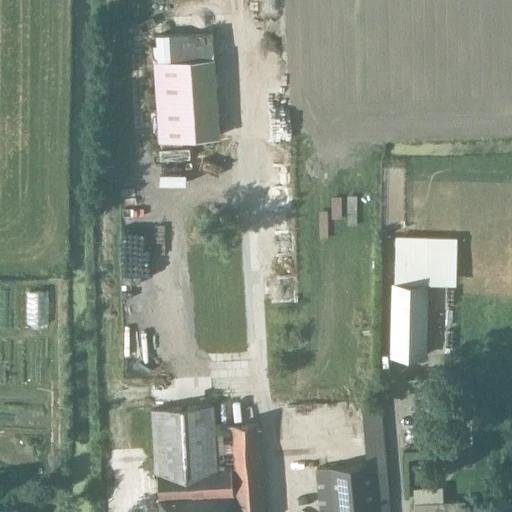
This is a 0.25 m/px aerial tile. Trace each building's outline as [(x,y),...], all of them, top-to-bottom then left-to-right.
[(214,56),(155,59),(160,141),(219,138),(214,56)] [(124,177),(125,203),(149,202),(148,176),(124,177)] [(448,278),(448,243),(396,242),(396,284),(394,284),(392,355),(425,355),(426,285),(425,278),(448,278)] [(271,266),(271,283),(290,282),(289,265),(271,266)] [(404,395),(444,394),(444,366),(404,366),(404,395)] [(367,462),(317,467),(321,511),(389,511),(380,403),(360,405),(367,462)] [(263,511),(258,423),(215,426),(215,406),(152,409),(154,472),(157,471),(159,511),(263,511)] [(470,416),(427,419),(429,444),(472,444),(470,416)] [(282,506),(303,503),(301,487),(280,490),(282,506)] [(464,511),(464,501),(415,504),(415,511),(464,511)]
